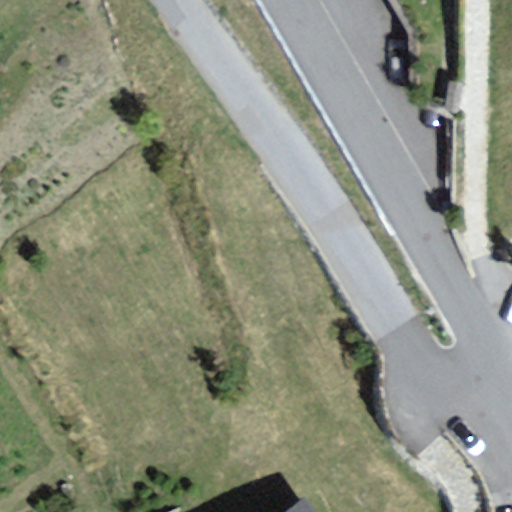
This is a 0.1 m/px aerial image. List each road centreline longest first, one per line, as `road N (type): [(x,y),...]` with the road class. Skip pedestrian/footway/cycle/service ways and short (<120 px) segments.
road 1 (residential): [(176,0),(431,368),(500,420)]
road 2 (tertiary): [(500,420),(454,289),(290,0)]
